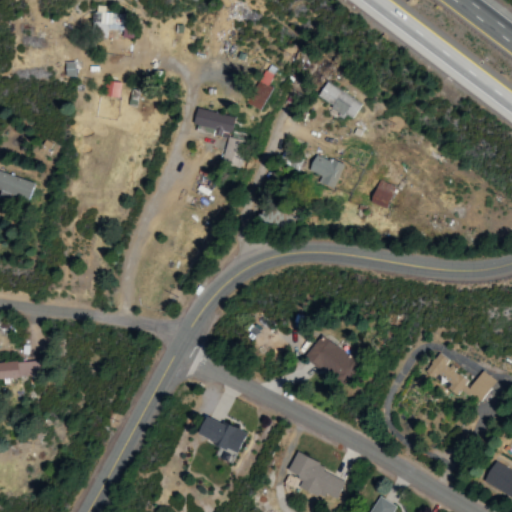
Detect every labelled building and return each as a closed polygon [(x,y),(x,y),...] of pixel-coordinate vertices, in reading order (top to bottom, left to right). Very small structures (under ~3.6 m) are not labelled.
[(129,15),(104,14),(104,7),(94,6),(93,38),(107,38),(107,31),(122,32),(122,39),(128,39),(129,15)] [(260,111),(274,77),(261,71),(247,106),(260,111)] [(352,120),(361,104),(324,84),(315,101),(352,120)] [(221,131),(230,134),(234,118),(196,109),(192,125),(214,130),(213,136),(219,138),(221,131)] [(238,169),(245,142),(227,138),(220,165),(238,169)] [(320,177),(317,184),(333,190),(342,166),(314,155),(308,172),(320,177)] [(33,184),(0,172),(0,198),(7,201),(9,195),(27,201),(33,184)] [(369,203),(385,209),(394,188),(378,181),(369,203)] [(318,337),(305,357),(342,382),(356,362),(318,337)] [(479,403),(494,381),(479,370),(471,382),(447,365),(450,362),(437,353),(424,372),(445,386),(444,388),(456,396),(460,390),(479,403)] [(0,379),(35,378),(34,362),(0,363),(0,379)] [(245,433),(204,416),(196,436),(237,453),(245,433)] [(346,479),(294,455),(286,472),(301,479),(298,486),(335,503),(346,479)] [(511,498),(511,473),(493,463),(482,482),(511,498)] [(368,511),(392,511),(395,507),(378,497),(368,511)]
